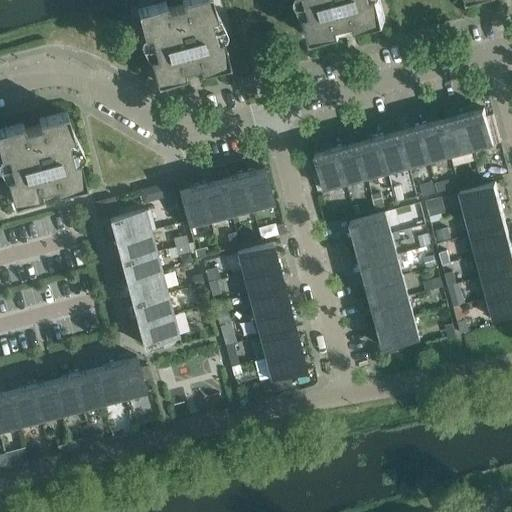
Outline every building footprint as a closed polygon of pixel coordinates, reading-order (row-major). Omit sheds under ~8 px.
[(149,56),(156,81),(185,73),(183,68),(199,63),(201,69),(229,61),(222,36),(216,38),(210,17),(216,15),(212,0),(181,0),(183,3),(167,7),(165,1),(137,9),(144,35),(150,33),(155,54),(149,56)] [(306,14),(313,39),(341,32),(340,26),(356,21),(357,27),(385,20),(380,0),(308,0),(312,12),(306,14)] [(485,108),(463,113),(472,149),(494,143),(485,108)] [(7,176),(13,202),(42,194),(40,188),(56,184),(58,190),(86,182),(79,157),(73,158),(68,137),(74,136),(67,110),(38,118),(40,124),(24,128),(23,122),(0,128),(0,151),(1,155),(7,154),(13,174),(7,176)] [(463,113),(442,119),(451,155),(472,149),(463,113)] [(442,119),(421,124),(431,160),(451,155),(442,119)] [(421,124),(400,130),(409,166),(431,160),(421,124)] [(400,130),(379,136),(388,171),(409,166),(400,130)] [(379,136),(358,141),(368,177),(388,171),(379,136)] [(358,141),(337,147),(347,182),(368,177),(358,141)] [(347,182),(337,147),(315,153),(325,188),(347,182)] [(265,166),(242,172),(252,208),(274,202),(265,166)] [(242,172),(222,178),(231,213),(252,208),(242,172)] [(222,178),(201,183),(210,219),(231,213),(222,178)] [(460,191),(466,213),(502,203),(496,181),(460,191)] [(210,219),(201,183),(179,189),(188,225),(210,219)] [(95,201),(98,214),(117,209),(114,196),(95,201)] [(438,198),(426,200),(427,205),(430,216),(441,213),(438,198)] [(466,213),(472,234),(507,224),(502,203),(466,213)] [(109,217),(115,239),(151,229),(145,207),(109,217)] [(351,220),(357,242),(392,233),(386,211),(351,220)] [(472,234),(477,255),(511,245),(511,241),(507,224),(472,234)] [(115,239),(121,260),(156,250),(151,229),(115,239)] [(357,242),(362,263),(398,253),(392,233),(357,242)] [(227,240),(229,248),(239,245),(237,237),(227,240)] [(237,250),(243,272),(279,263),(273,241),(237,250)] [(194,248),(197,256),(208,253),(206,245),(194,248)] [(511,245),(477,255),(483,275),(511,267),(511,245)] [(121,260),(126,281),(162,271),(156,250),(121,260)] [(362,263),(368,284),(404,274),(398,253),(362,263)] [(243,272),(249,293),(284,284),(279,263),(243,272)] [(511,267),(483,275),(488,296),(511,290),(511,267)] [(206,271),(208,280),(215,278),(213,269),(206,271)] [(126,281),(132,302),(167,292),(162,271),(126,281)] [(368,284),(374,305),(409,295),(404,274),(368,284)] [(209,282),(212,294),(220,292),(217,280),(209,282)] [(249,293),(254,314),(290,305),(284,284),(249,293)] [(511,290),(488,296),(494,318),(511,313),(511,290)] [(132,302),(137,322),(173,313),(167,292),(132,302)] [(374,305),(379,326),(415,316),(409,295),(374,305)] [(254,314),(260,335),(295,326),(290,305),(254,314)] [(217,311),(220,323),(228,321),(225,309),(217,311)] [(173,313),(137,322),(143,344),(162,340),(164,347),(176,344),(174,336),(179,335),(173,313)] [(415,316),(379,326),(385,348),(421,338),(415,316)] [(260,335),(265,356),(301,346),(295,326),(260,335)] [(223,335),(226,344),(234,342),(231,333),(223,335)] [(234,342),(226,344),(231,365),(239,363),(234,342)] [(301,346),(265,356),(271,378),(307,368),(301,346)] [(137,355),(115,361),(124,396),(146,391),(143,378),(152,376),(149,365),(140,367),(137,355)] [(115,361),(94,366),(103,402),(124,396),(115,361)] [(94,366),(73,372),(83,408),(103,402),(94,366)] [(73,372),(52,378),(62,413),(83,408),(73,372)] [(52,378),(31,383),(41,419),(62,413),(52,378)] [(31,383),(10,389),(20,424),(41,419),(31,383)] [(10,389),(0,391),(0,429),(20,424),(10,389)] [(89,435),(92,443),(104,440),(102,432),(89,435)] [(70,441),(72,449),(83,446),(81,438),(70,441)] [(57,444),(59,452),(71,449),(69,441),(57,444)] [(28,452),(30,460),(40,457),(37,449),(28,452)] [(15,456),(17,463),(29,460),(27,453),(15,456)]
